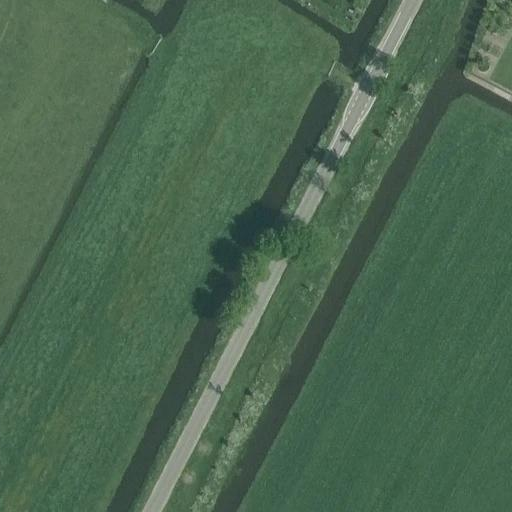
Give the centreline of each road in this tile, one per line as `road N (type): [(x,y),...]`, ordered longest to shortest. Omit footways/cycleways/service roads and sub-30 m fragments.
road 1 (tertiary): [(152,511),(415,0)]
road 2 (track): [(368,91),(280,47),(238,43),(194,58),(167,56),(63,0)]
